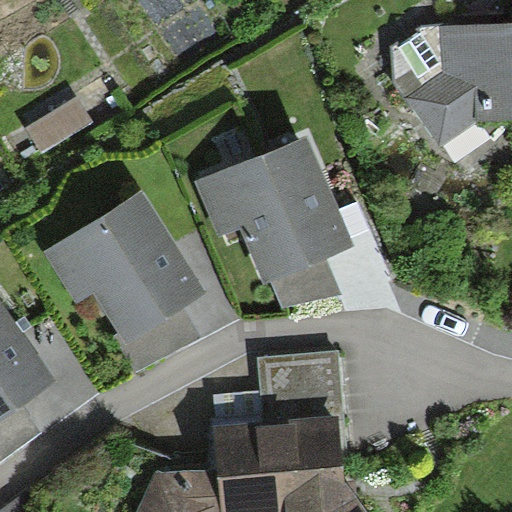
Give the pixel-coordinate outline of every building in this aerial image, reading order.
[(440,69),(405,95),(435,138),(467,114),(511,112),(511,18),(436,25),(440,69)] [(295,119),(194,156),(216,214),(239,206),(275,306),(333,286),(318,244),(338,237),(295,119)] [(196,285),(133,175),(39,229),(69,283),(93,269),(147,362),(191,336),(170,300),(196,285)] [(38,385),(0,318),(0,455),(33,436),(12,400),(38,385)] [(354,511),(335,484),(330,353),(258,359),(259,408),(206,411),(216,511),(280,510),(281,511),(354,511)] [(188,511),(197,487),(147,470),(132,511),(188,511)]
